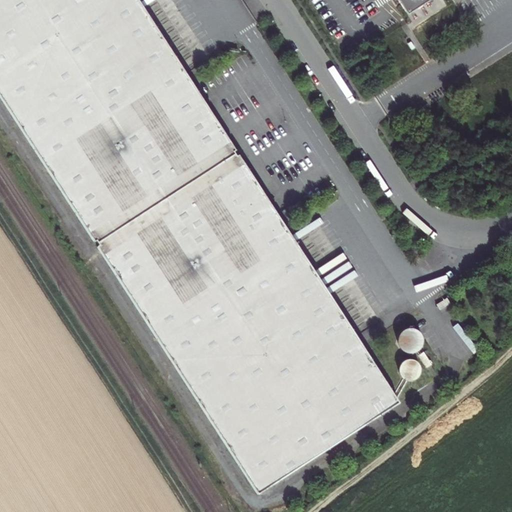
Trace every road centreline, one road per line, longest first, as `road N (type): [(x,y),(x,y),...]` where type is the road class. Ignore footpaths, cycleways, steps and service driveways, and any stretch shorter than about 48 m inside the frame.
road 1 (unclassified): [(277,0),(419,214),(462,230),(511,224)]
road 2 (track): [(308,511),(511,346)]
